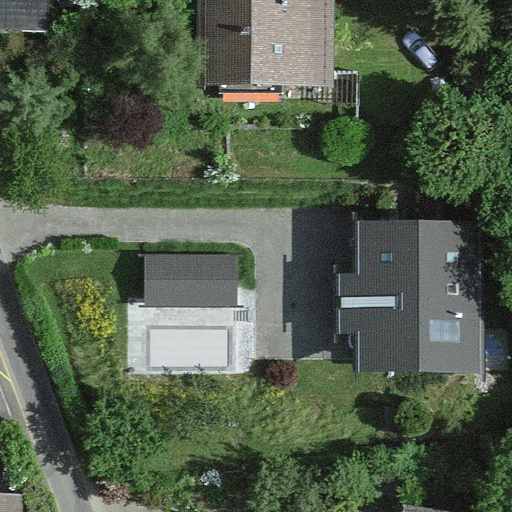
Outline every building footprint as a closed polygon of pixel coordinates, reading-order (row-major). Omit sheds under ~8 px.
[(214,0),(219,90),(346,84),(341,0),(214,0)] [(337,329),(335,365),(463,371),(470,223),(342,216),(339,277),(319,276),(317,328),(337,329)] [(154,254),(152,310),(241,313),(243,257),(154,254)] [(0,498),(0,511),(28,511),(29,499),(0,498)] [(457,511),(384,500),(381,511),(457,511)]
